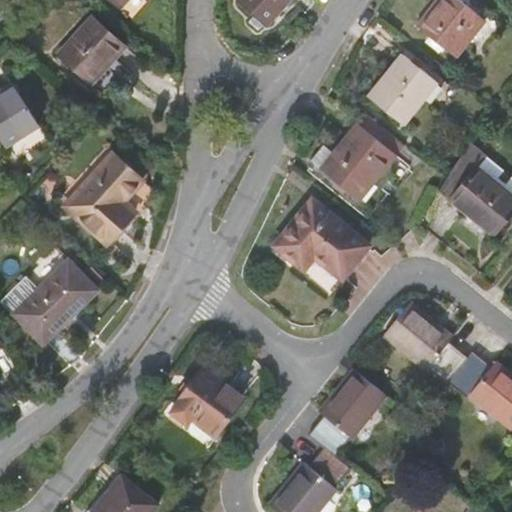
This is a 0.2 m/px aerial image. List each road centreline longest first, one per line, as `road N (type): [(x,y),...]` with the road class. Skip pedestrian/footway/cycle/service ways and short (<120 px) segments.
road 1 (residential): [(184,276),(178,316),(32,511)]
road 2 (residential): [(184,276),(98,373),(15,437)]
road 3 (residential): [(184,276),(226,237),(284,104)]
road 4 (residential): [(193,211),(201,35)]
road 5 (residential): [(313,375),(235,472),(237,511)]
road 6 (residential): [(184,276),(313,375)]
road 7 (residential): [(511,341),(439,282),(409,279),(383,291)]
road 8 (residential): [(284,104),(193,211)]
road 9 (residential): [(305,68),(287,78),(244,74),(201,35)]
